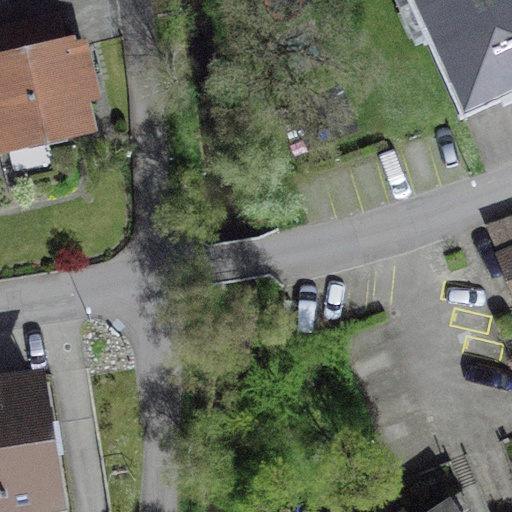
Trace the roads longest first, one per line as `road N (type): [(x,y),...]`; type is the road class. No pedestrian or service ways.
road 1 (residential): [(158,275),(368,232),(511,182)]
road 2 (unclassified): [(132,0),(158,275)]
road 3 (unclassified): [(158,275),(159,511)]
road 4 (residential): [(0,299),(158,275)]
